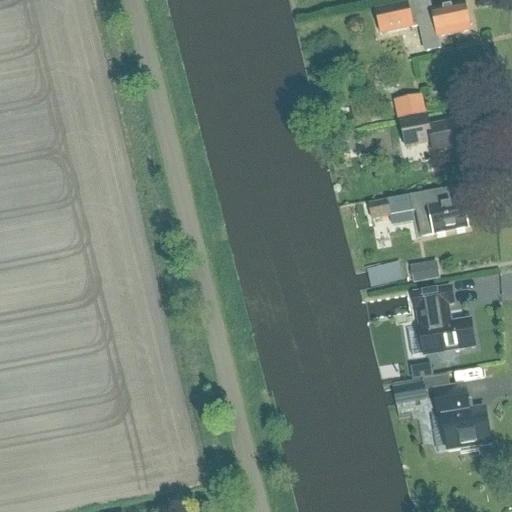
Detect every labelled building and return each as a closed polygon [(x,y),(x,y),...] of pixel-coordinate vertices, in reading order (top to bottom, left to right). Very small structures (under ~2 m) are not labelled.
[(381,37),(407,31),(421,29),(427,54),(441,51),(439,39),(471,33),(465,5),(410,17),(408,6),(376,12),(381,37)] [(426,116),(422,97),(393,103),(397,123),(426,116)] [(433,157),(466,150),(461,122),(429,128),(427,118),(400,124),(405,151),(431,145),(433,157)] [(391,220),(391,218),(412,214),(409,199),(389,203),(389,202),(368,206),(371,223),(391,220)] [(434,238),(468,231),(462,202),(419,211),(423,231),(432,229),(434,238)] [(413,284),(439,279),(437,265),(411,269),(413,284)] [(461,356),(460,352),(481,349),(477,321),(458,324),(455,307),(460,306),(457,289),(421,295),(431,357),(446,355),(447,359),(449,362),(453,364),(457,363),(460,360),(461,356)] [(438,393),(443,419),(447,419),(453,453),(466,451),(466,455),(483,452),(482,448),(495,446),(489,410),(473,413),(469,387),(438,393)] [(432,408),(415,409),(417,452),(434,452),(432,408)]
